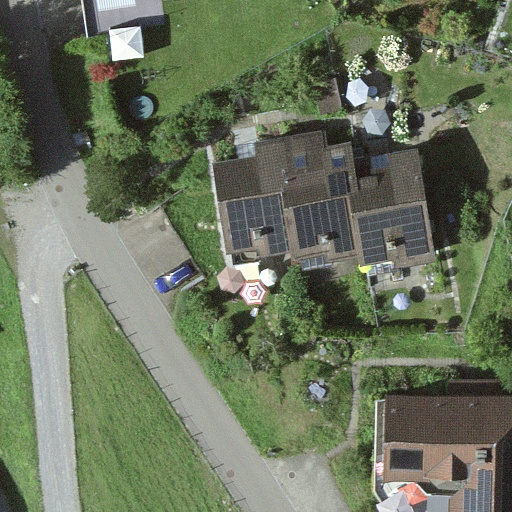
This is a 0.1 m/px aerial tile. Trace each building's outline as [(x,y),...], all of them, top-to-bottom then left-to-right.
[(161,0),(90,0),(95,36),(165,28),(161,0)] [(339,74),(316,78),(322,115),(345,112),(339,74)] [(284,131),(300,243),(303,265),(334,261),(333,249),(364,244),(354,173),(349,134),(324,137),(323,126),(284,131)] [(269,247),(300,243),(284,131),(260,134),(266,177),(220,183),(232,265),(263,260),(269,247)] [(390,168),(354,173),(364,244),(368,272),(399,267),(397,252),(435,247),(420,135),(387,140),(390,168)] [(456,511),(511,511),(511,382),(390,377),(389,393),(385,463),(459,466),(456,511)] [(456,511),(459,466),(385,463),(389,393),(379,392),(375,482),(391,511),(456,511)]
